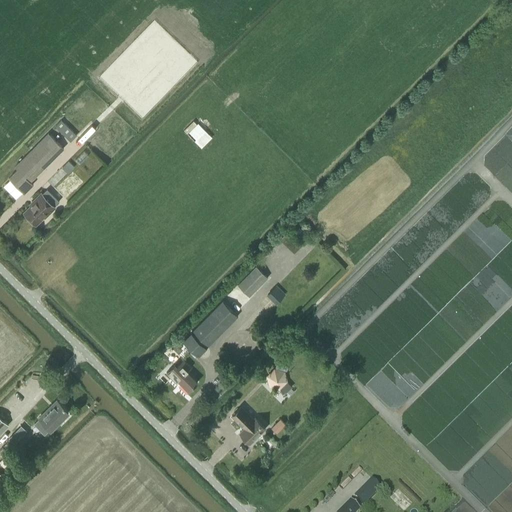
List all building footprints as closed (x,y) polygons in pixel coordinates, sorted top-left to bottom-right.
[(71,141),(77,135),(61,120),(56,126),(71,141)] [(198,123),(187,134),(202,148),(212,138),(198,123)] [(31,181),(64,148),(49,133),(15,166),(18,169),(9,178),(24,193),(33,184),(31,181)] [(44,216),(45,217),(55,207),(54,206),(59,201),(47,190),(43,194),(41,193),(34,200),(35,201),(24,212),(36,224),(44,216)] [(268,277),(256,266),(238,285),(250,296),(268,277)] [(223,300),(183,340),(199,356),(238,316),(223,300)] [(177,340),(174,343),(180,349),(183,346),(177,340)] [(190,389),(198,382),(187,372),(191,368),(183,360),(177,366),(175,364),(167,372),(173,378),(174,377),(178,381),(180,379),(190,389)] [(270,386),(280,389),(288,381),(286,371),(274,369),(267,376),(270,386)] [(50,430),(68,411),(57,400),(39,418),(50,430)] [(265,428),(266,428),(256,418),(255,418),(254,419),(241,407),(242,407),(241,406),(232,415),(232,416),(233,416),(245,428),(241,433),(240,433),(250,443),(251,443),(250,443),(265,428)] [(0,433),(8,425),(0,416),(0,433)] [(280,419),(271,428),(277,434),(286,424),(280,419)] [(14,443),(23,434),(18,429),(9,438),(14,443)] [(337,511),(358,511),(361,510),(350,499),(337,511)]
